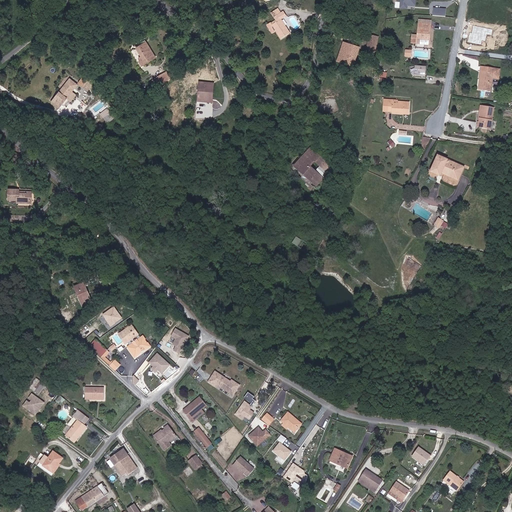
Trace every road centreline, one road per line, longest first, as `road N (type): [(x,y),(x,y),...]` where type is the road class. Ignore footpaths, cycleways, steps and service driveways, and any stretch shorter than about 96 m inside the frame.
road 1 (unclassified): [(212,335),(348,414),(451,431),(511,455)]
road 2 (unclassified): [(0,123),(15,147),(104,220),(212,335)]
road 3 (tertiary): [(160,0),(263,96),(290,99),(309,83),(329,0)]
road 4 (residential): [(212,335),(184,375),(111,440),(57,511)]
road 5 (residential): [(465,0),(436,123)]
